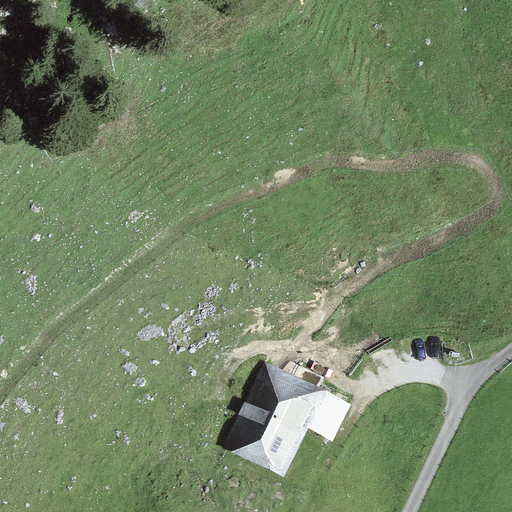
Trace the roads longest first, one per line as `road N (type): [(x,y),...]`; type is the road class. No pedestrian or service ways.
road 1 (track): [(467,386),(425,374),(339,385),(307,343),(336,299),(366,277),(483,217),(497,204),(493,178),(454,161),(329,159),(188,223),(34,351),(0,399)]
road 2 (track): [(408,511),(467,386)]
